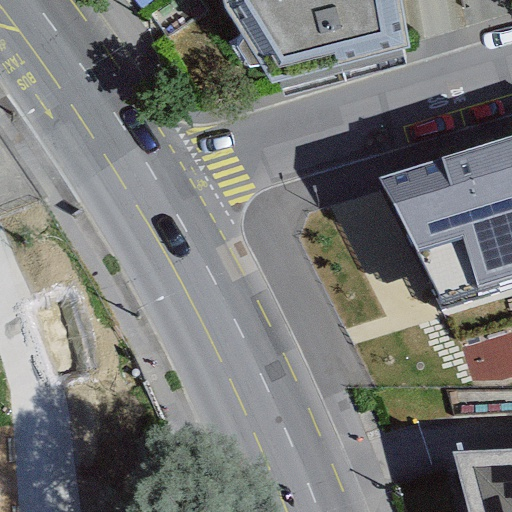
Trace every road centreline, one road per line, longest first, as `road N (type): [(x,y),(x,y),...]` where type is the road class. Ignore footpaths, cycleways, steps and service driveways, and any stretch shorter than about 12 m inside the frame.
road 1 (residential): [(148,197),(511,87)]
road 2 (secondary): [(148,197),(202,288),(303,511)]
road 3 (secondary): [(12,0),(148,197)]
